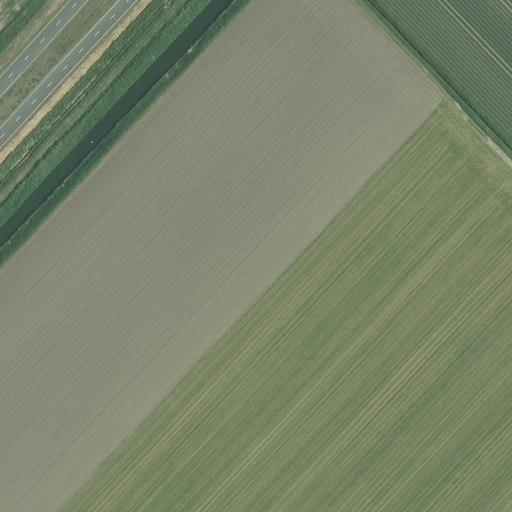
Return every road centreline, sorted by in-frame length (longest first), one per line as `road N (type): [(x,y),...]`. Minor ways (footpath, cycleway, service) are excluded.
road 1 (trunk): [(0,140),(129,0)]
road 2 (trunk): [(83,0),(0,90)]
